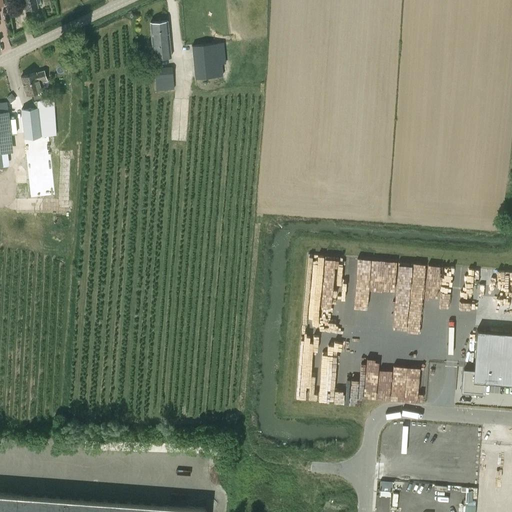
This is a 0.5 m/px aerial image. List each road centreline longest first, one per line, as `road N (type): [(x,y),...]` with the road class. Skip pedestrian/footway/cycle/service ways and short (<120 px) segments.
road 1 (unclassified): [(364,511),(369,446),(391,415),(511,419)]
road 2 (unclassified): [(0,61),(128,0)]
